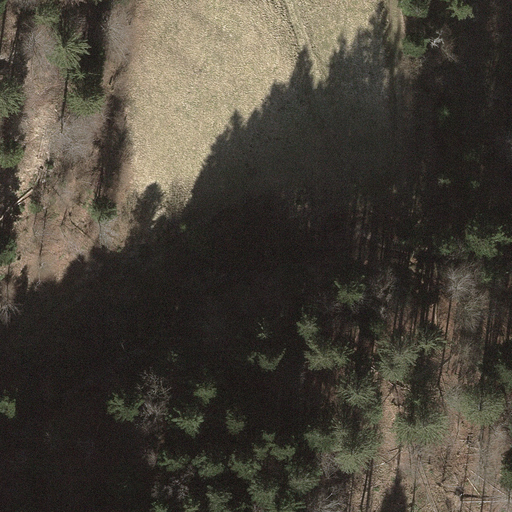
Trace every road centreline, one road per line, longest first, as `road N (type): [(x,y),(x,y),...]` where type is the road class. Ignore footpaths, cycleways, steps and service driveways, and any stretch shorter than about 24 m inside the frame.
road 1 (track): [(400,0),(404,158),(389,180),(346,178),(286,0)]
road 2 (track): [(95,0),(86,29),(43,90),(19,78),(7,0)]
